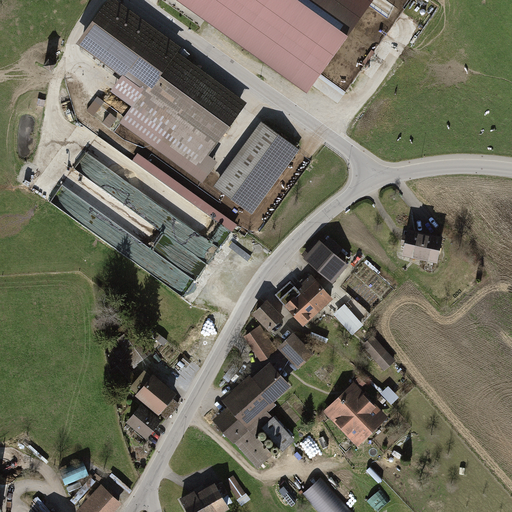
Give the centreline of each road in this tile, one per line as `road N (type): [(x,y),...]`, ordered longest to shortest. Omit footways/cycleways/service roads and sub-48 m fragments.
road 1 (tertiary): [(150,483),(261,282),(314,226),(377,180)]
road 2 (tertiary): [(133,0),(377,180)]
road 3 (tertiary): [(377,180),(443,168),(511,172)]
